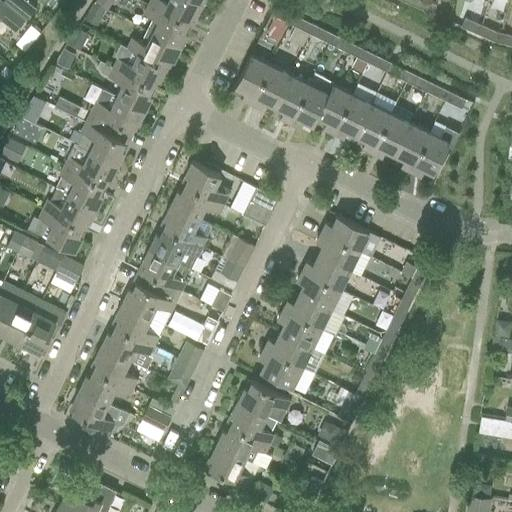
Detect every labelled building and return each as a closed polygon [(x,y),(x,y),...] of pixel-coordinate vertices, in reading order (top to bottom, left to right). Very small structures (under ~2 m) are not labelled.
[(0,0),(0,16),(15,29),(24,19),(3,1),(1,0),(0,0)] [(4,0),(3,1),(24,19),(25,19),(35,7),(26,0),(4,0)] [(107,10),(112,0),(95,0),(94,2),(107,10)] [(194,0),(149,0),(148,4),(187,23),(191,16),(194,18),(202,4),(194,0)] [(427,0),(417,0),(415,6),(432,13),(436,4),(427,0)] [(93,4),(84,20),(96,26),(105,9),(93,4)] [(148,4),(143,14),(152,18),(146,29),(180,47),(188,32),(184,30),(187,23),(148,4)] [(279,7),(274,16),(266,32),(280,39),(288,22),(291,24),(295,15),(279,7)] [(295,15),(291,24),(306,31),(311,22),(295,15)] [(477,33),(481,24),(465,17),(461,26),(477,33)] [(481,24),(477,33),(494,40),(497,31),(481,24)] [(317,25),(313,34),(329,43),(333,34),(317,25)] [(79,50),(87,34),(75,28),(67,44),(79,50)] [(146,29),(140,41),(132,37),(127,47),(132,49),(166,66),(170,59),(173,61),(180,47),(146,29)] [(511,45),(511,34),(506,33),(503,42),(511,45)] [(350,41),(333,34),(329,43),(345,50),(350,41)] [(367,61),(372,52),(356,45),(352,54),(367,61)] [(63,49),(57,63),(67,68),(74,55),(63,49)] [(132,49),(126,62),(118,58),(113,67),(151,86),(155,78),(159,80),(166,66),(132,49)] [(372,52),(367,61),(384,69),(388,60),(372,52)] [(251,102),(271,63),(250,53),(234,86),(244,91),(241,97),(251,102)] [(271,63),(251,102),(261,107),(264,101),(274,105),(290,73),(271,63)] [(406,80),(410,71),(395,64),(390,73),(406,80)] [(151,86),(113,67),(108,77),(123,84),(117,95),(144,109),(151,95),(148,93),(151,86)] [(410,71),(406,80),(423,89),(427,80),(410,71)] [(290,73),(274,105),(282,110),(279,116),(290,121),(309,83),(290,73)] [(328,92),(309,83),(290,121),(300,126),(303,120),(312,125),(317,115),(328,92)] [(329,93),(328,92),(317,115),(326,120),(323,127),(332,132),(352,93),(334,83),(329,93)] [(445,99),(449,90),(434,83),(429,92),(445,99)] [(96,100),(89,115),(86,121),(107,132),(113,120),(134,131),(134,130),(131,128),(134,121),(137,123),(144,109),(117,95),(102,88),(96,100)] [(449,90),(445,99),(461,107),(466,98),(449,90)] [(352,93),(332,132),(342,137),(346,130),(355,134),(371,102),(352,93)] [(54,106),(75,117),(80,107),(58,96),(54,106)] [(390,112),(371,102),(355,134),(364,139),(361,146),(371,151),(390,112)] [(390,112),(371,151),(381,156),(385,149),(394,153),(410,121),(390,112)] [(21,116),(16,126),(31,134),(36,124),(21,116)] [(80,132),(82,133),(77,144),(117,164),(124,149),(121,148),(124,141),(127,143),(134,131),(113,120),(107,132),(86,121),(80,132)] [(429,131),(410,121),(394,153),(403,158),(400,165),(409,169),(429,131)] [(440,136),(429,131),(409,169),(420,175),(424,168),(433,173),(447,145),(451,148),(458,133),(445,126),(440,136)] [(26,145),(7,136),(0,151),(0,153),(17,162),(26,145)] [(117,164),(77,144),(73,142),(63,164),(103,184),(107,177),(110,178),(117,164)] [(229,194),(214,186),(220,174),(191,160),(184,175),(188,176),(184,184),(224,203),(229,194)] [(58,174),(61,175),(55,187),(68,193),(96,207),(103,193),(99,191),(103,184),(63,164),(58,174)] [(224,203),(184,184),(180,191),(177,189),(170,203),(199,218),(205,206),(219,213),(224,203)] [(10,192),(0,186),(0,205),(2,206),(10,192)] [(256,186),(253,190),(247,202),(270,213),(278,197),(256,186)] [(96,207),(68,193),(62,206),(47,199),(43,208),(81,227),(85,220),(88,221),(96,207)] [(247,202),(245,206),(242,213),(265,224),(270,213),(247,202)] [(199,218),(170,203),(163,218),(166,220),(163,227),(203,247),(208,237),(193,229),(199,218)] [(43,208),(38,217),(33,215),(27,227),(74,250),(81,236),(78,234),(81,227),(43,208)] [(326,221),(320,232),(359,251),(369,231),(337,215),(332,224),(326,221)] [(203,247),(163,227),(159,234),(156,232),(149,247),(178,261),(188,266),(194,254),(198,256),(203,247)] [(15,230),(13,235),(7,246),(17,251),(25,236),(15,230)] [(359,251),(320,232),(316,241),(322,245),(317,254),(349,270),(359,251)] [(251,253),(255,245),(232,234),(221,256),(226,258),(244,267),(251,253)] [(37,241),(25,236),(17,251),(29,257),(37,241)] [(149,247),(138,269),(160,280),(180,290),(181,289),(185,281),(185,280),(182,278),(188,266),(178,261),(149,247)] [(52,249),(45,264),(56,270),(63,255),(52,249)] [(349,270),(317,254),(313,263),(306,260),(301,270),(340,289),(349,270)] [(56,270),(55,271),(75,281),(83,265),(63,255),(56,270)] [(244,267),(226,258),(219,272),(214,269),(210,277),(233,289),(244,267)] [(412,277),(421,282),(429,265),(420,260),(412,277)] [(138,269),(122,302),(150,316),(156,304),(170,311),(180,290),(160,280),(138,269)] [(340,289),(301,270),(296,280),(303,283),(298,293),(330,308),(340,289)] [(412,277),(404,293),(413,297),(421,282),(412,277)] [(3,280),(0,286),(0,332),(21,289),(3,280)] [(207,282),(199,298),(211,304),(223,310),(230,294),(218,288),(207,282)] [(21,289),(0,332),(20,342),(42,300),(21,289)] [(287,298),(282,309),(321,328),(330,308),(298,293),(294,302),(287,298)] [(402,296),(393,315),(393,316),(402,320),(411,301),(402,296)] [(66,312),(42,300),(20,342),(40,352),(56,321),(60,323),(66,312)] [(164,323),(150,316),(122,302),(115,316),(118,318),(115,325),(154,344),(164,323)] [(321,328),(282,309),(277,319),(284,322),(279,331),(311,347),(321,328)] [(393,316),(385,331),(394,336),(402,320),(393,316)] [(201,324),(196,336),(207,341),(212,329),(201,324)] [(154,344),(115,325),(111,332),(108,330),(100,345),(129,359),(135,347),(149,354),(154,344)] [(311,347),(279,331),(274,340),(268,337),(263,347),(302,366),(311,347)] [(383,335),(381,339),(370,333),(363,348),(374,354),(383,358),(392,339),(383,335)] [(186,340),(178,356),(195,365),(203,349),(186,340)] [(129,359),(100,345),(93,359),(97,361),(93,368),(132,387),(137,377),(123,370),(129,359)] [(302,366),(263,347),(258,358),(264,361),(259,370),(292,386),(302,366)] [(374,354),(366,370),(375,375),(383,358),(374,354)] [(171,370),(170,371),(167,378),(184,387),(195,365),(178,356),(176,358),(173,360),(170,367),(171,370)] [(132,387),(93,368),(90,375),(86,373),(79,388),(108,402),(114,390),(127,397),(132,387)] [(362,377),(355,392),(364,397),(371,381),(362,377)] [(237,400),(265,414),(271,403),(285,410),(290,400),(251,380),(247,388),(244,386),(237,400)] [(108,402),(79,388),(72,402),(76,404),(72,411),(84,418),(85,418),(83,423),(109,435),(111,431),(112,430),(113,431),(115,430),(117,425),(117,423),(115,422),(116,422),(114,421),(120,408),(108,402)] [(355,392),(347,408),(342,406),(337,415),(351,422),(364,397),(355,392)] [(265,414),(237,400),(229,415),(233,417),(230,424),(269,443),(273,434),(259,426),(265,414)] [(163,430),(170,415),(148,404),(141,419),(163,430)] [(317,435),(336,444),(343,429),(324,420),(317,435)] [(269,443),(230,424),(226,431),(222,429),(215,443),(251,461),(257,449),(264,453),(269,443)] [(251,461),(215,443),(208,458),(212,460),(208,467),(247,487),(258,465),(251,461)] [(483,456),(473,454),(471,470),(481,472),(483,456)] [(69,484),(59,504),(75,511),(104,511),(116,490),(86,475),(79,489),(69,484)] [(308,479),(305,487),(317,492),(323,480),(314,476),(308,479)] [(480,478),(469,477),(468,491),(478,493),(480,478)] [(258,480),(251,494),(266,501),(273,487),(258,480)] [(468,494),(464,511),(488,511),(491,498),(468,494)]
